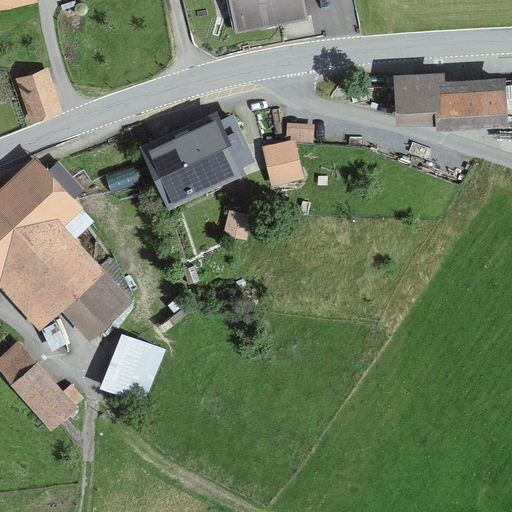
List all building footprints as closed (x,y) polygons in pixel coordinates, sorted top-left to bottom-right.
[(233,15),(236,29),(260,25),(257,10),(271,7),(274,22),(306,16),(302,0),(235,0),(238,14),(233,15)] [(45,73),(24,80),(35,115),(56,108),(45,73)] [(501,111),(501,121),(511,121),(511,84),(501,85),(500,80),(441,83),(440,73),(399,75),(401,110),(441,108),(441,114),(501,111)] [(210,125),(152,151),(171,193),(186,186),(187,188),(193,186),(197,190),(234,173),(230,165),(250,157),(232,117),(211,126),(210,125)] [(291,144),(268,149),(275,178),(297,173),(291,144)] [(95,326),(125,299),(51,216),(70,200),(40,167),(0,202),(0,265),(6,260),(26,282),(13,294),(38,321),(67,296),(95,326)] [(248,236),(251,210),(234,208),(230,234),(248,236)] [(102,385),(145,403),(168,347),(125,329),(102,385)] [(0,366),(52,426),(75,406),(19,343),(0,359),(0,366)]
